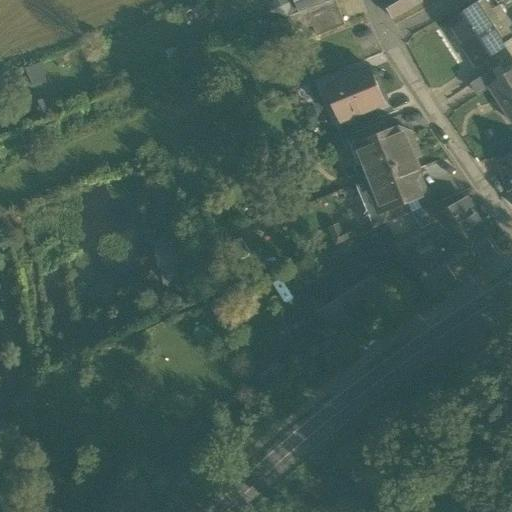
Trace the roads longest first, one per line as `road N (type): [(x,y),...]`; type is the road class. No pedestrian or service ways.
road 1 (secondary): [(511,289),(338,414),(227,511)]
road 2 (residential): [(511,222),(384,39),(374,0)]
